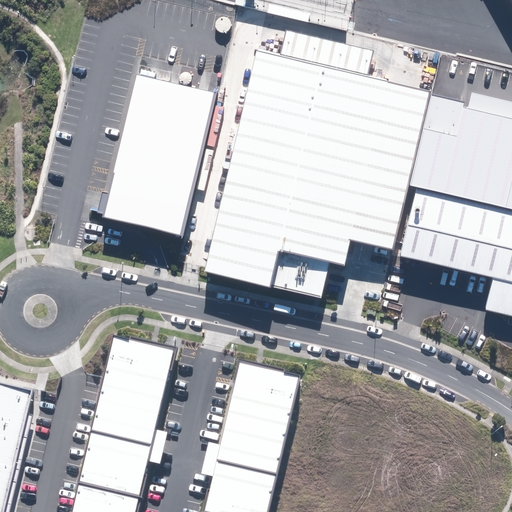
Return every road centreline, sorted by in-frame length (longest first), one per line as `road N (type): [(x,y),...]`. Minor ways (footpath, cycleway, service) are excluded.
road 1 (unclassified): [(511,411),(390,347),(122,290),(73,294)]
road 2 (unclassified): [(73,294),(76,314),(67,332),(48,341),(19,332),(9,313),(13,291),(30,277),(50,275)]
